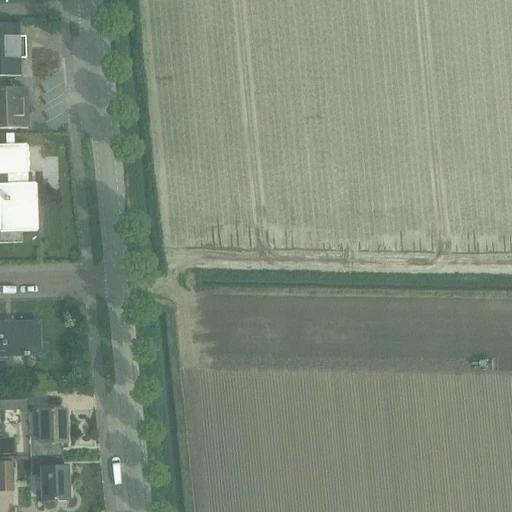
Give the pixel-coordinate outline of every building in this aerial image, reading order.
[(20,60),(26,60),(25,38),(19,38),(19,26),(0,26),(0,78),(20,78),(20,60)] [(0,90),(0,129),(28,129),(27,89),(0,90)] [(14,136),(8,136),(8,148),(0,148),(0,173),(8,173),(9,185),(1,186),(2,233),(37,232),(36,185),(27,185),(26,173),(29,173),(29,148),(14,148),(14,136)] [(30,355),(39,355),(38,325),(5,325),(5,324),(0,324),(0,356),(24,356),(24,357),(30,357),(30,355)] [(26,393),(0,393),(0,411),(27,411),(26,393)] [(31,414),(31,439),(31,458),(61,457),(64,445),(68,445),(67,412),(40,413),(40,414),(31,414)] [(60,458),(61,457),(31,458),(32,477),(42,477),(43,503),(69,502),(68,469),(64,469),(60,458)] [(12,459),(0,459),(0,493),(13,493),(12,459)]
